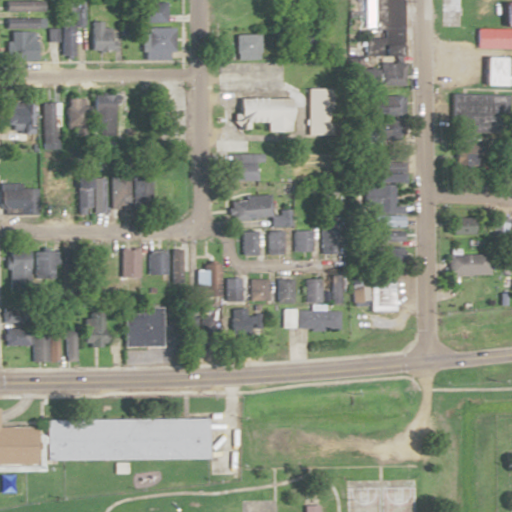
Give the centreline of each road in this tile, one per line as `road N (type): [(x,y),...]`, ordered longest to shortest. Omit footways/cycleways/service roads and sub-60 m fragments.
road 1 (residential): [(422,358),(418,0)]
road 2 (secondary): [(511,350),(239,373)]
road 3 (residential): [(271,87),(195,72),(0,73)]
road 4 (secondary): [(239,373),(0,382)]
road 5 (residential): [(196,231),(194,0)]
road 6 (residential): [(217,231),(0,232)]
